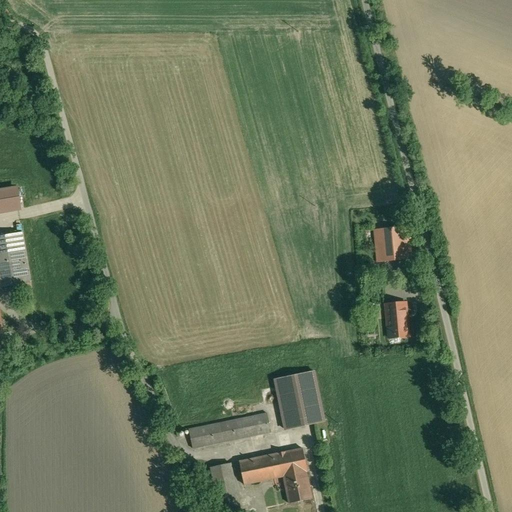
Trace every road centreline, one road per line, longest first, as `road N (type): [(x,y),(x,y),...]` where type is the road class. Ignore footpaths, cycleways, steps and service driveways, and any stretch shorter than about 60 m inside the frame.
road 1 (unclassified): [(208,511),(118,318),(46,47),(25,27),(0,23)]
road 2 (unclassified): [(364,0),(491,511)]
